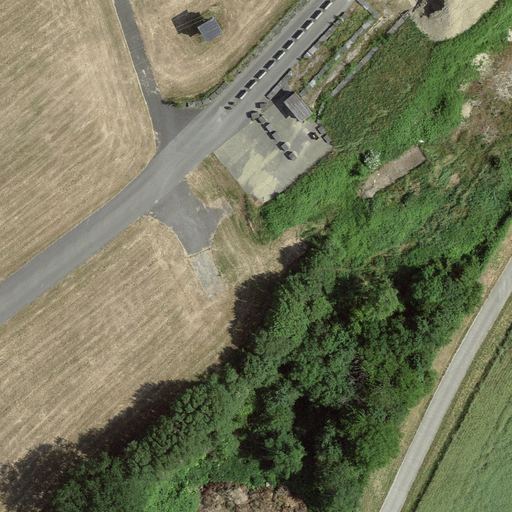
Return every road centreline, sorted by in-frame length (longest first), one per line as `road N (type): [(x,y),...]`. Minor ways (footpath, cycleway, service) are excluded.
road 1 (unclassified): [(385,511),(511,263)]
road 2 (track): [(511,61),(431,163)]
